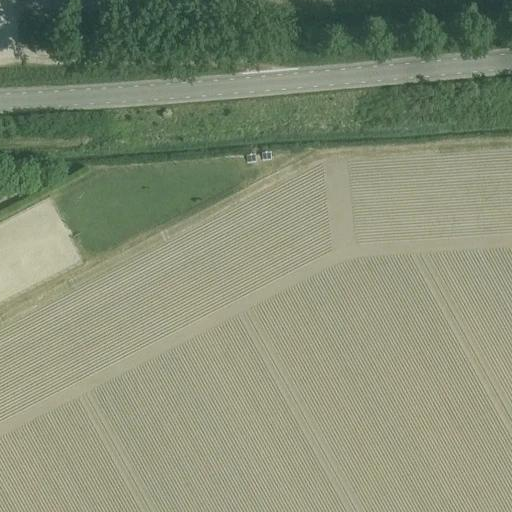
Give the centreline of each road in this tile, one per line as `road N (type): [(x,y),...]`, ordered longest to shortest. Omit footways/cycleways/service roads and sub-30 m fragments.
road 1 (tertiary): [(511,61),(0,103)]
road 2 (track): [(0,146),(511,110)]
road 3 (track): [(0,49),(231,62),(280,82)]
